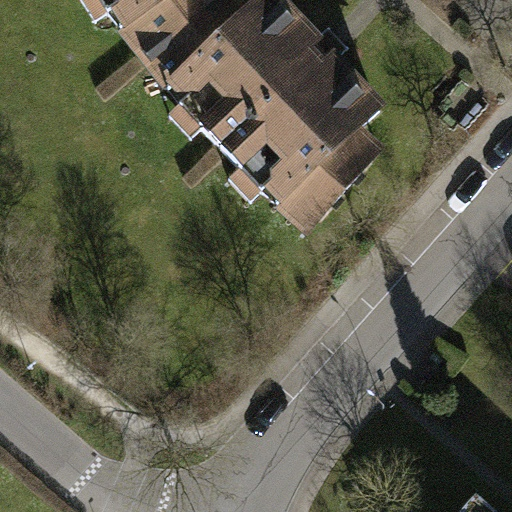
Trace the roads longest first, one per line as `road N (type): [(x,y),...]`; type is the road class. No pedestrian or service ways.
road 1 (residential): [(511,178),(264,468),(241,511)]
road 2 (residential): [(145,511),(121,505),(0,406)]
